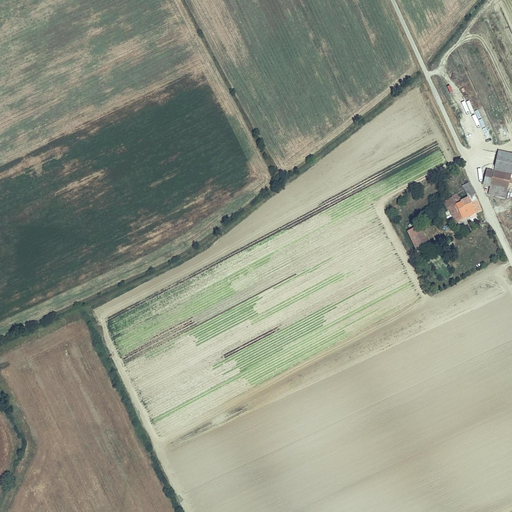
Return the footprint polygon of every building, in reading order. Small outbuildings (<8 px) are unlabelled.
[(511,157),(494,154),(491,171),(511,174),(511,157)] [(511,174),(491,171),(485,170),(482,184),(490,185),(489,193),(506,196),(511,174)] [(461,186),(468,197),(475,212),(480,210),(473,196),(474,195),(468,183),(465,185),(461,186)] [(475,212),(468,197),(460,201),(457,193),(452,196),(452,197),(441,202),(445,211),(449,209),(454,219),(453,221),(456,222),(475,212)] [(427,244),(419,226),(407,231),(416,250),(427,244)]
